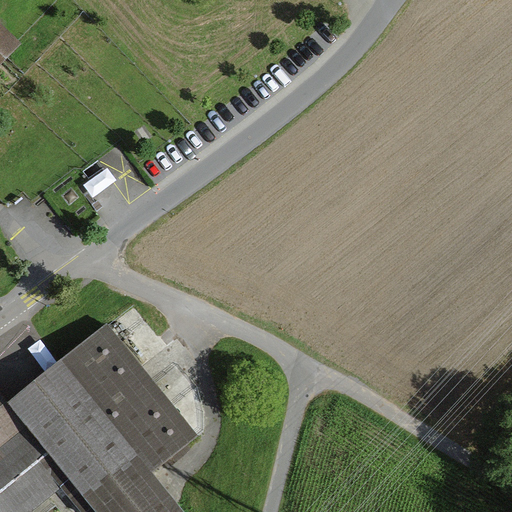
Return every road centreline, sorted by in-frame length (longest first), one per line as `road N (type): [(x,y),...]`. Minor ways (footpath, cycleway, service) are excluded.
road 1 (unclassified): [(392,0),(342,61),(244,146),(0,321)]
road 2 (motorway): [(0,179),(228,0)]
road 3 (track): [(87,256),(303,363)]
road 4 (track): [(303,363),(511,474)]
road 5 (motorway): [(149,0),(0,117)]
road 6 (track): [(303,363),(266,511)]
